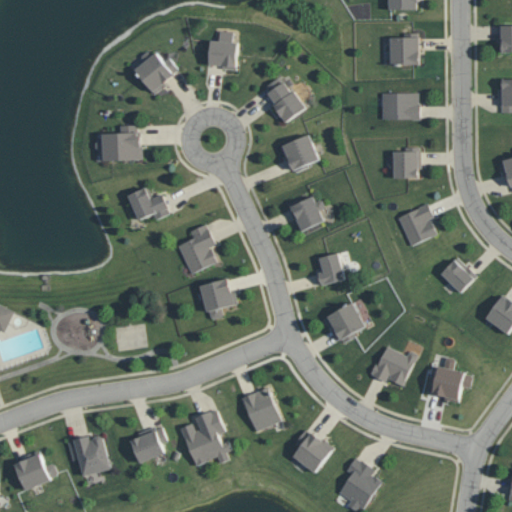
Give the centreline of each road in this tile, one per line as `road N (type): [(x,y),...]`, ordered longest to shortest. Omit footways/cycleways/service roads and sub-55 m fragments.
road 1 (residential): [(222,156),(193,149),(198,122),(215,118),(228,127),(232,140),(222,156),(307,369),(353,412),(469,451)]
road 2 (residential): [(0,422),(56,401),(184,379),(287,330)]
road 3 (residential): [(460,0),(471,205),(511,246)]
road 4 (residential): [(511,394),(469,451),(461,511)]
